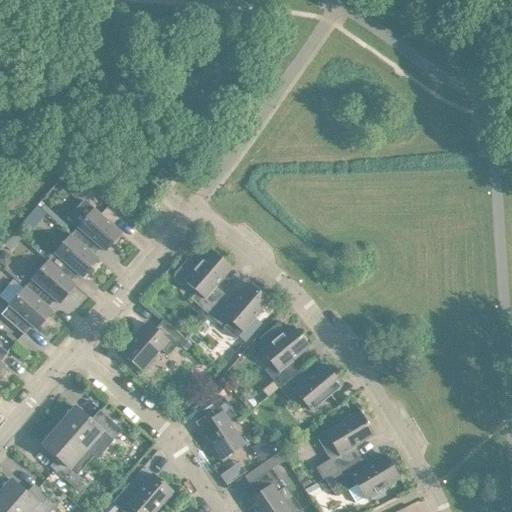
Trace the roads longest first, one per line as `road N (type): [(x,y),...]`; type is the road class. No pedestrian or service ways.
road 1 (residential): [(77,346),(198,210),(289,284),(355,358),(403,427),(444,511)]
road 2 (residential): [(223,511),(172,430),(77,346)]
